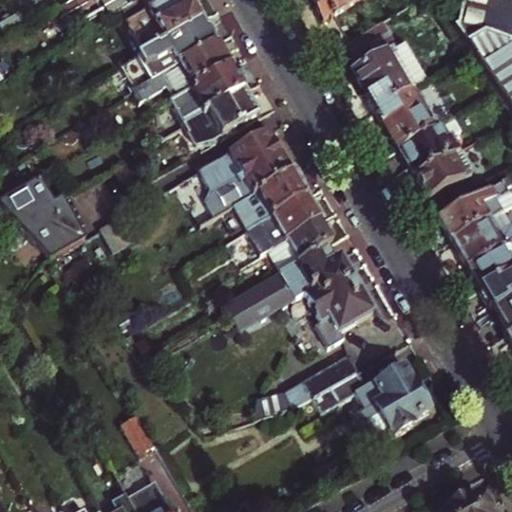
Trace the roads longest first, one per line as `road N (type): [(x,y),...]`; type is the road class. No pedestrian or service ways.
road 1 (residential): [(247,0),(505,439)]
road 2 (unknown): [(308,102),(103,220)]
road 3 (residential): [(505,439),(379,511)]
